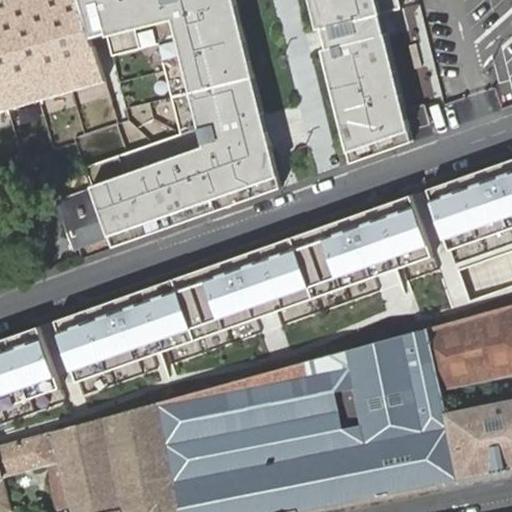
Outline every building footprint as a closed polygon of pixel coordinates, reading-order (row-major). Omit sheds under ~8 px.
[(0,0),(0,110),(103,81),(79,0),(0,0)] [(101,0),(109,35),(176,18),(208,145),(93,186),(114,247),(284,187),(266,112),(238,0),(101,0)] [(386,0),(316,0),(357,159),(423,142),(386,0)] [(511,159),(429,189),(450,251),(511,227),(511,159)] [(83,258),(114,247),(93,186),(63,198),(67,211),(62,213),(75,250),(80,248),(83,258)] [(84,310),(56,320),(78,381),(434,256),(412,194),(320,227),(313,229),(206,267),(197,270),(177,277),(84,310)] [(511,304),(454,321),(200,391),(154,403),(54,431),(73,506),(74,511),(290,511),(306,509),(343,502),(380,495),(417,487),(461,478),(447,412),(444,401),(463,397),(511,386),(511,304)] [(0,404),(58,385),(39,328),(0,340),(0,404)] [(461,478),(511,468),(511,399),(497,403),(482,406),(465,408),(463,397),(444,401),(447,412),(461,478)] [(73,506),(54,431),(47,433),(0,445),(0,463),(4,476),(51,463),(54,479),(52,479),(59,509),(73,506)] [(4,476),(0,463),(0,511),(5,511),(12,511),(12,507),(3,477),(4,476)]
